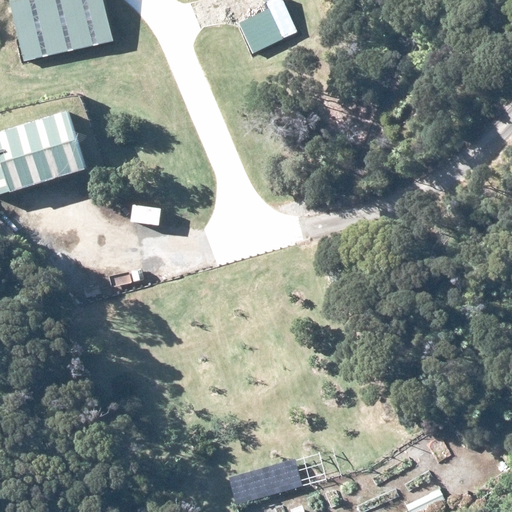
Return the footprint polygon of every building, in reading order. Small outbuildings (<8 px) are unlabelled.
[(114,42),(104,0),(15,0),(10,1),(24,62),(114,42)] [(286,2),(239,23),(252,52),(299,31),(286,2)] [(15,193),(89,171),(71,110),(0,131),(0,195),(14,191),(15,193)] [(428,511),(447,503),(441,489),(408,505),(410,511),(428,511)] [(294,508),(292,501),(274,508),(275,511),(310,511),(307,503),(294,508)]
